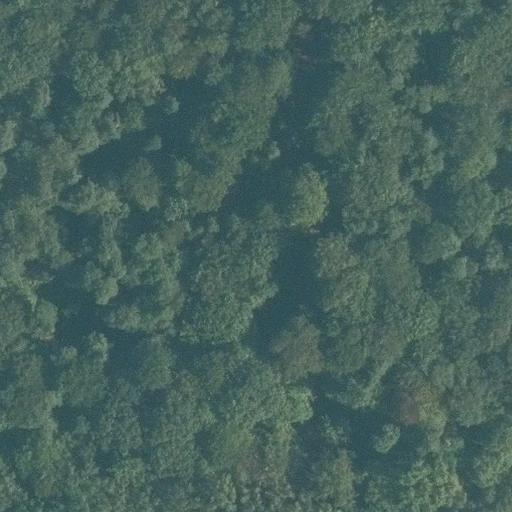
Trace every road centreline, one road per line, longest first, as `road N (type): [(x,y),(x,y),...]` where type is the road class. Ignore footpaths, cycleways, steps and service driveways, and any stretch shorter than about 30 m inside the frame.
road 1 (unclassified): [(321,511),(351,0)]
road 2 (track): [(280,0),(0,29)]
